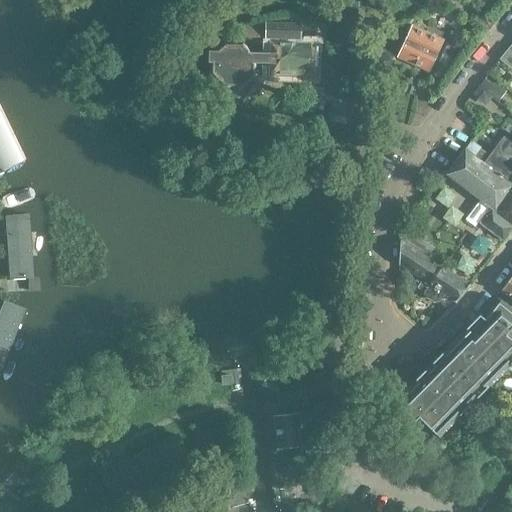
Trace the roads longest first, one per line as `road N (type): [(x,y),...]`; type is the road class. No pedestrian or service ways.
road 1 (residential): [(391,362),(374,309),(387,198),(511,25)]
road 2 (unknown): [(450,511),(370,464),(360,381)]
road 3 (residential): [(391,362),(409,365),(511,249)]
